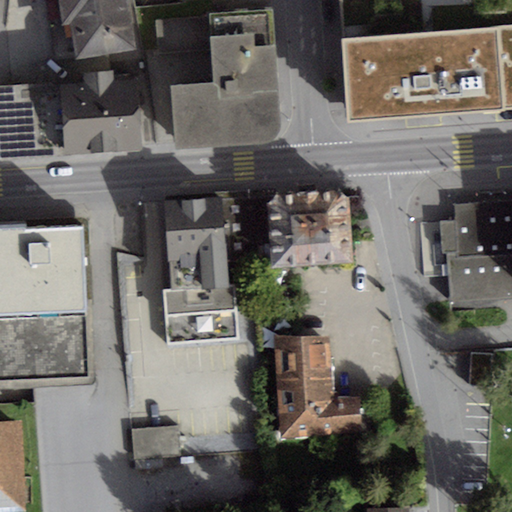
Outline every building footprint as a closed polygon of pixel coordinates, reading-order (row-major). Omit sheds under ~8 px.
[(58,0),(62,26),(73,24),(78,57),(141,48),(134,0),(58,0)] [(511,0),(341,0),(349,119),(511,105),(511,0)] [(272,12),(165,18),(172,144),(261,139),(274,134),(278,121),(272,12)] [(137,76),(60,83),(66,154),(142,148),(138,93),(137,76)] [(0,159),(66,154),(60,83),(0,87),(0,159)] [(273,267),(351,261),(346,191),(168,204),(174,290),(165,291),(168,341),(239,337),(236,283),(230,283),(228,253),(272,250),(273,267)] [(511,200),(452,204),(453,222),(437,223),(439,257),(446,257),(449,297),(511,293),(511,200)] [(76,223),(0,228),(0,385),(88,379),(76,223)] [(326,338),(277,341),(283,436),(358,431),(356,400),(330,402),(326,338)] [(0,511),(24,511),(20,425),(0,426),(0,511)] [(182,430),(135,432),(136,462),(183,460),(182,430)]
